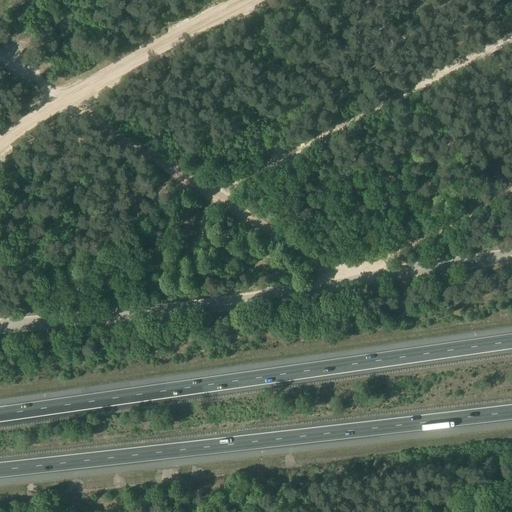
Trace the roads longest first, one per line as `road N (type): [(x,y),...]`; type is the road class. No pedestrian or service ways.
road 1 (motorway): [(511,341),(0,414)]
road 2 (motorway): [(0,470),(511,412)]
road 3 (unknown): [(327,285),(328,274),(213,199),(511,38)]
road 4 (track): [(0,142),(53,105),(251,0)]
